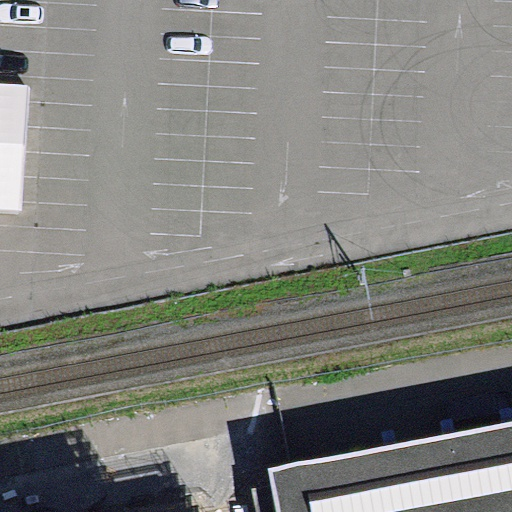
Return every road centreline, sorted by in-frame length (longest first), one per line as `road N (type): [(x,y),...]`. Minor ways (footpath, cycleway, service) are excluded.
road 1 (unknown): [(131,0),(111,208)]
road 2 (unknown): [(276,0),(262,187)]
road 3 (unknown): [(446,0),(440,149)]
